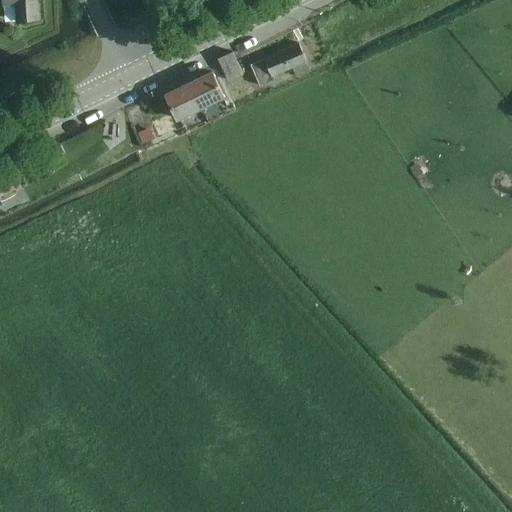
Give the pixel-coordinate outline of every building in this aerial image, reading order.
[(39,20),(38,0),(3,0),(4,5),(16,4),(17,21),(39,20)] [(311,70),(299,43),(250,64),(259,86),(275,79),(273,75),(292,67),(296,76),(311,70)] [(243,74),(235,58),(232,52),(217,59),(228,81),(243,74)] [(212,71),(189,82),(193,91),(202,107),(209,122),(230,111),(222,97),(225,96),(212,71)] [(189,82),(166,94),(179,119),(202,107),(193,91),(189,82)] [(146,129),(138,132),(143,143),(151,140),(146,129)] [(65,153),(60,145),(50,150),(54,159),(65,153)] [(0,196),(16,188),(8,172),(0,175),(0,196)]
